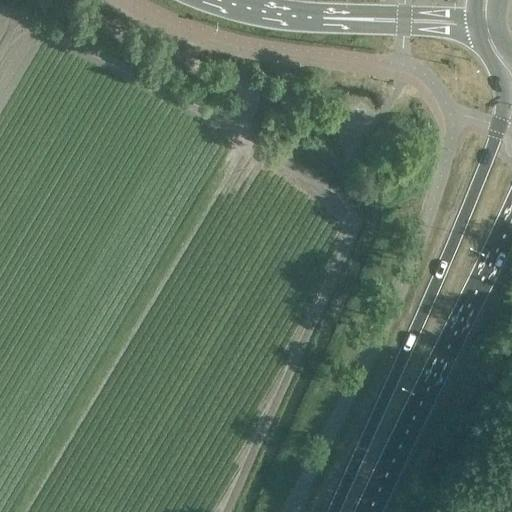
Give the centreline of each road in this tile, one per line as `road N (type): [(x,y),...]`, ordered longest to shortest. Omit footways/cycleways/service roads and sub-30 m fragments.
road 1 (track): [(10,511),(248,106),(233,84),(66,0)]
road 2 (primary): [(479,39),(504,91),(498,124),(332,511)]
road 3 (primary): [(372,511),(511,215)]
road 4 (secondary): [(214,0),(355,19)]
road 5 (secondary): [(355,19),(479,39)]
road 6 (secondary): [(355,19),(376,12),(474,16)]
